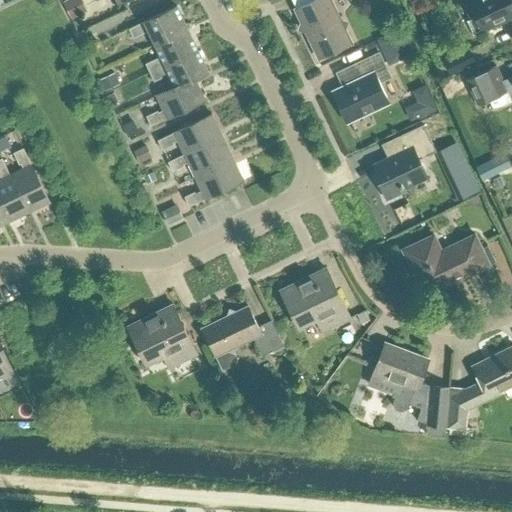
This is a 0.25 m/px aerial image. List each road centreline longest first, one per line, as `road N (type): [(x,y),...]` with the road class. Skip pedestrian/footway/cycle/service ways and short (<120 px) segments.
road 1 (track): [(379,511),(0,482)]
road 2 (residential): [(0,256),(158,260),(314,187)]
road 3 (residential): [(314,187),(358,273),(394,311),(456,328),(511,317)]
road 4 (residential): [(314,187),(249,43),(224,28),(210,0)]
